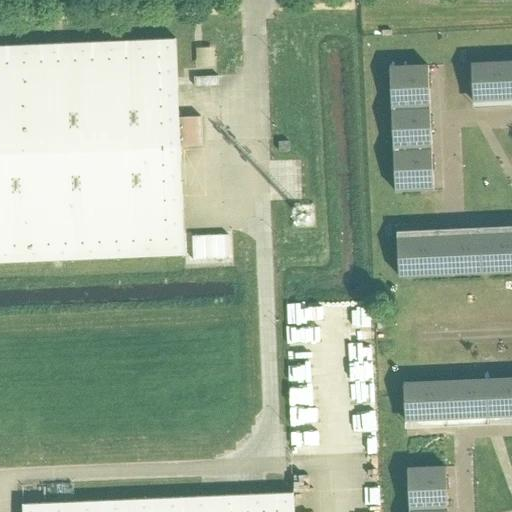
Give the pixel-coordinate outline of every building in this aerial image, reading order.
[(0,47),(0,264),(185,257),(181,148),(202,147),(201,117),(179,118),(176,40),(0,47)] [(511,62),(472,65),(474,103),(484,102),(484,104),(497,104),(497,102),(511,101),(511,62)] [(434,140),(433,127),(431,127),(430,100),(432,100),(432,86),(430,86),(429,66),(391,68),(396,193),(434,191),(434,181),(436,181),(435,168),(433,168),(432,140),(434,140)] [(219,234),(220,258),(233,257),(232,234),(219,234)] [(511,235),(504,236),(504,234),(491,235),(491,237),(463,238),(463,236),(450,236),(450,238),(422,240),(422,238),(409,238),(409,240),(399,241),(401,279),(511,273),(511,235)] [(511,379),(404,385),(406,423),(416,422),(416,424),(430,424),(429,422),(457,420),(457,422),(470,422),(470,420),(498,419),(498,421),(511,420),(511,418),(511,379)] [(449,511),(448,492),(450,492),(450,478),(448,478),(447,468),(409,470),(411,511),(449,511)] [(294,511),(294,493),(24,504),(23,511),(294,511)]
